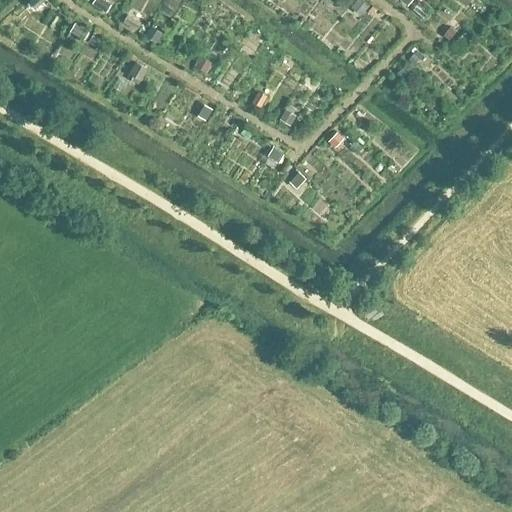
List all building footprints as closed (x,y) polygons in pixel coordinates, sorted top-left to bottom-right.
[(104,0),(93,0),(92,3),(102,10),(107,1),(104,0)] [(360,0),(356,0),(353,4),(363,12),(368,5),(360,0)] [(127,14),(122,21),(133,27),(137,20),(127,14)] [(75,22),(69,31),(84,40),(89,31),(75,22)] [(150,25),(145,34),(157,41),(162,32),(150,25)] [(451,25),(443,35),(449,39),(456,30),(451,25)] [(463,32),(454,43),(462,50),(471,40),(463,32)] [(199,58),(194,66),(206,73),(211,65),(199,58)] [(135,62),(129,73),(141,79),(147,68),(135,62)] [(407,62),(398,71),(404,77),(413,68),(407,62)] [(258,90),(252,101),(261,106),(267,95),(258,90)] [(204,103),(197,114),(205,119),(212,108),(204,103)] [(283,111),(279,118),(290,125),(295,117),(283,111)] [(338,131),(328,140),(334,147),(344,138),(338,131)] [(274,146),(268,155),(278,162),(284,153),(274,146)] [(298,171),(289,181),(296,188),(305,178),(298,171)]
